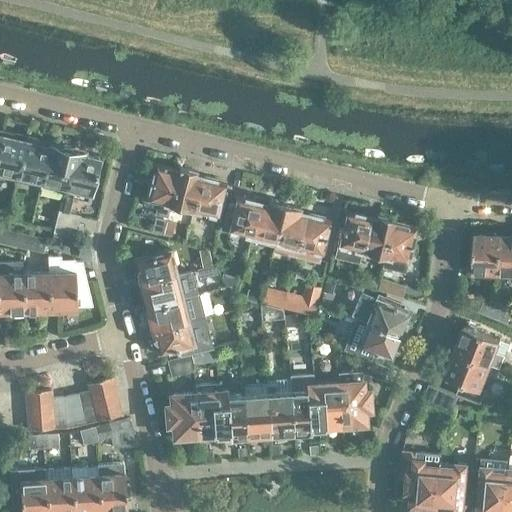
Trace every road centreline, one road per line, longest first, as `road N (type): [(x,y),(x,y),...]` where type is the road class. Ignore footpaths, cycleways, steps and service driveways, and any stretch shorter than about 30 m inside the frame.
road 1 (residential): [(136,126),(450,203)]
road 2 (residential): [(450,203),(443,298),(392,436),(381,511)]
road 3 (residential): [(124,333),(106,254),(136,126)]
road 4 (residential): [(167,511),(124,333)]
road 5 (residential): [(0,94),(136,126)]
road 6 (residential): [(124,333),(0,367)]
